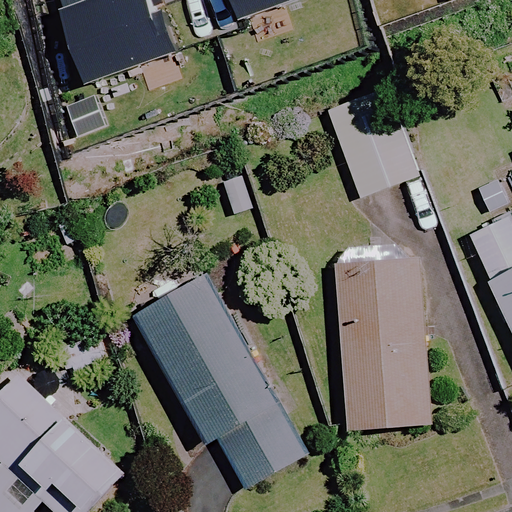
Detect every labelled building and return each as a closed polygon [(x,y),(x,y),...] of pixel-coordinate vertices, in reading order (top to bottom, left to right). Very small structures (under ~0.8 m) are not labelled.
[(64,0),(92,75),(195,38),(182,1),(181,0),(64,0)] [(400,83),(332,106),(365,200),(432,177),(400,83)] [(511,158),(511,145),(489,101),(459,117),(487,172),(511,158)] [(511,214),(477,230),(511,303),(511,214)] [(431,256),(345,262),(356,425),(442,419),(431,256)] [(198,467),(222,511),(240,511),(290,486),(193,305),(114,346),(183,475),(198,467)] [(100,511),(110,502),(0,405),(0,511),(100,511)]
